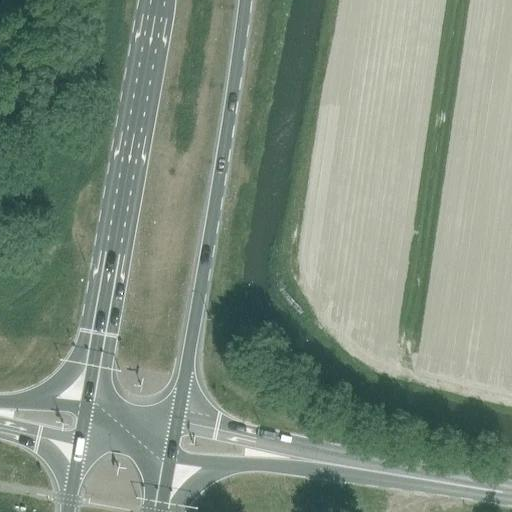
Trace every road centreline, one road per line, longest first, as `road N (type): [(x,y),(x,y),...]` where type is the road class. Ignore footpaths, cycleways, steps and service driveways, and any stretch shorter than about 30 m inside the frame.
road 1 (primary): [(175,439),(245,0)]
road 2 (primary): [(158,0),(82,426)]
road 3 (tertiary): [(511,495),(175,439)]
